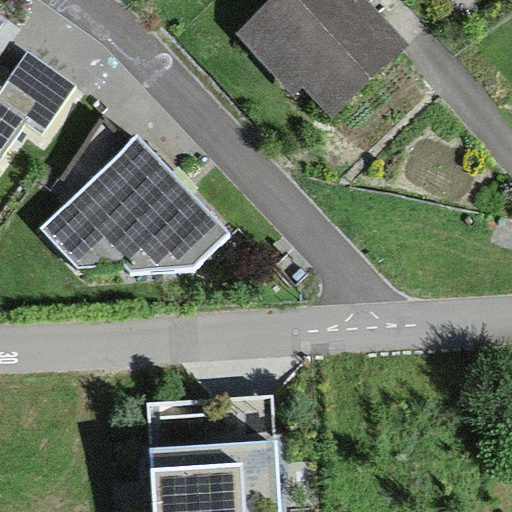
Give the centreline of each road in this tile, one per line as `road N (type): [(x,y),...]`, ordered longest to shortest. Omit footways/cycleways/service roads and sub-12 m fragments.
road 1 (residential): [(382,322),(164,73),(75,0)]
road 2 (residential): [(0,336),(382,322)]
road 3 (residential): [(382,322),(511,316)]
